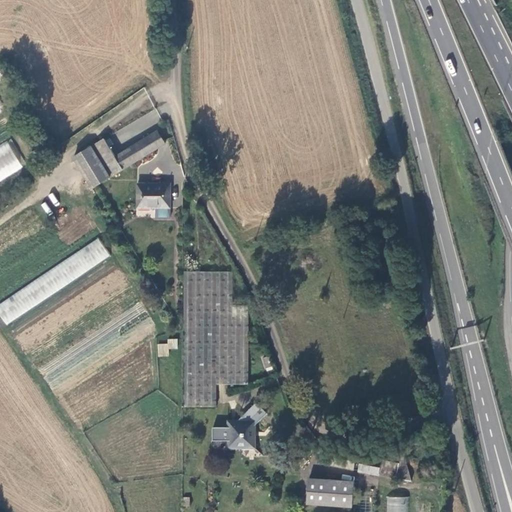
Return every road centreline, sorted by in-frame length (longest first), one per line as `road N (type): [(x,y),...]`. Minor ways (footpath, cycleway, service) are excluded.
road 1 (unclassified): [(172,0),(186,147),(298,398),(314,419),(338,428),(410,423),(453,408)]
road 2 (trunk): [(387,0),(490,428)]
road 3 (unclassified): [(453,408),(356,0)]
road 4 (trunk): [(429,0),(511,205)]
